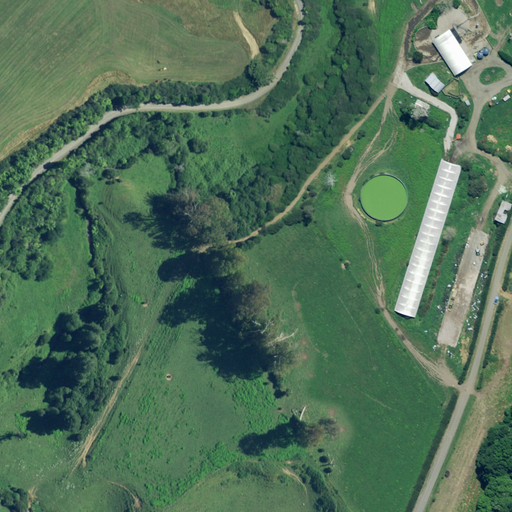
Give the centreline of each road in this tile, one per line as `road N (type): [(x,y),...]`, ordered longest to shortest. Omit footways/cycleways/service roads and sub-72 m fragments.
road 1 (unclassified): [(283,0),(293,26),(260,106),(127,124),(19,180),(0,217)]
road 2 (unclassified): [(411,511),(464,395),(511,246)]
